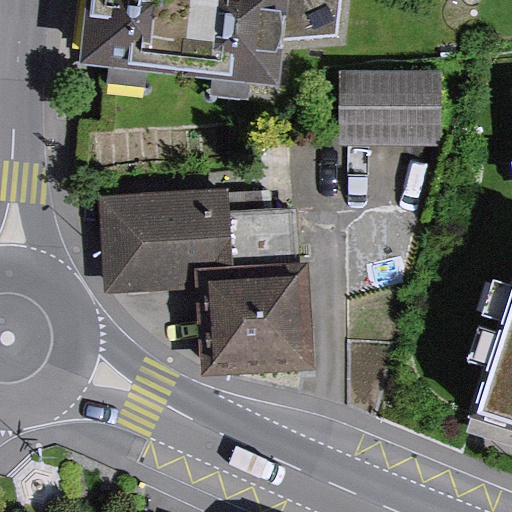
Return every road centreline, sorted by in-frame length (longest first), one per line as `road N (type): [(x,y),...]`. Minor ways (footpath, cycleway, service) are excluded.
road 1 (secondary): [(76,373),(391,511)]
road 2 (tertiary): [(14,260),(34,0)]
road 3 (secondary): [(76,373),(84,349),(76,300),(39,266),(14,260)]
